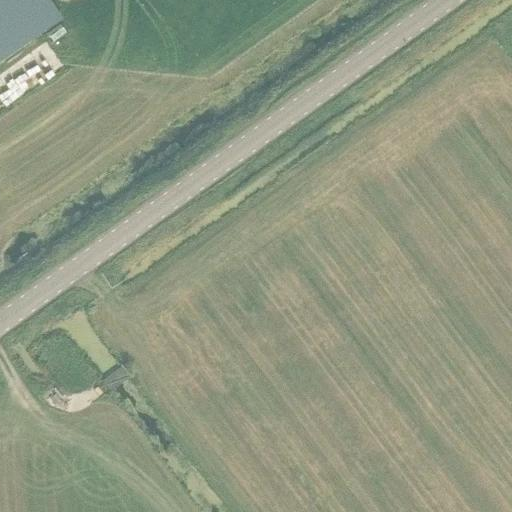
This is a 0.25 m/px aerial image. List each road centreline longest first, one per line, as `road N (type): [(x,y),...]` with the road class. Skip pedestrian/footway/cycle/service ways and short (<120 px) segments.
road 1 (secondary): [(0,322),(448,0)]
road 2 (track): [(0,361),(31,415),(142,461),(180,511)]
